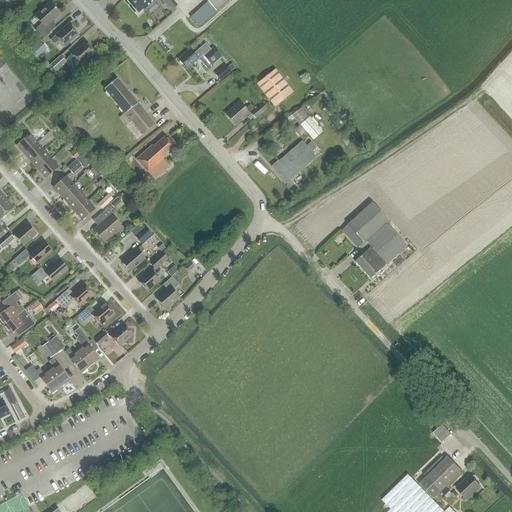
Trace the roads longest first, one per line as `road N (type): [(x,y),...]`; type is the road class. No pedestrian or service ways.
road 1 (unclassified): [(511,479),(284,232),(263,223)]
road 2 (unclassified): [(263,223),(253,191),(81,0)]
road 3 (residential): [(161,333),(92,252),(60,236),(0,165)]
road 4 (unclassified): [(161,333),(263,223)]
road 5 (unclassified): [(44,417),(103,383),(161,333)]
